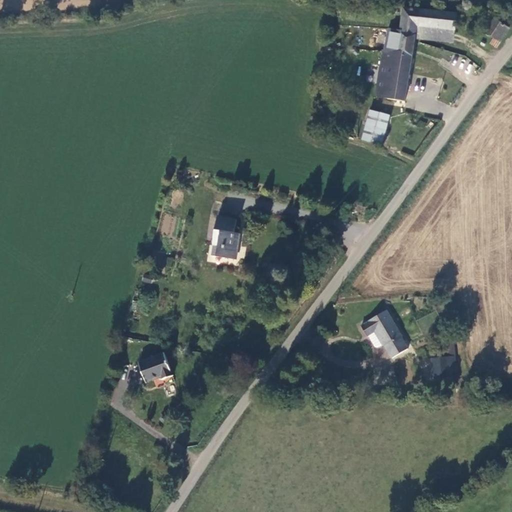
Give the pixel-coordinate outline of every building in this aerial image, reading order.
[(415,9),(405,7),(400,32),(402,35),(416,37),(418,27),(455,30),(457,15),(422,9),(415,9)] [(501,42),(510,27),(496,18),(487,32),(496,38),(501,42)] [(418,27),(416,37),(417,38),(417,39),(452,45),(455,30),(418,27)] [(380,79),(377,99),(406,103),(416,44),(417,39),(417,38),(416,37),(402,35),(400,32),(390,31),(387,53),(384,55),(381,76),(380,79)] [(501,42),(496,38),(491,45),(497,48),(501,42)] [(468,73),(473,64),(458,55),(453,64),(468,73)] [(389,118),(372,113),(364,140),(382,145),(389,118)] [(234,243),(238,217),(219,214),(212,256),(236,260),(239,243),(234,243)] [(170,270),(173,258),(157,253),(153,265),(170,270)] [(402,333),(387,311),(368,322),(360,326),(365,334),(372,330),(381,346),(383,343),(392,359),(409,348),(402,333)] [(381,346),(372,330),(365,334),(374,347),(381,346)] [(164,353),(138,363),(146,380),(160,374),(161,378),(172,374),(164,353)] [(450,377),(448,358),(440,359),(433,360),(435,379),(450,377)]
